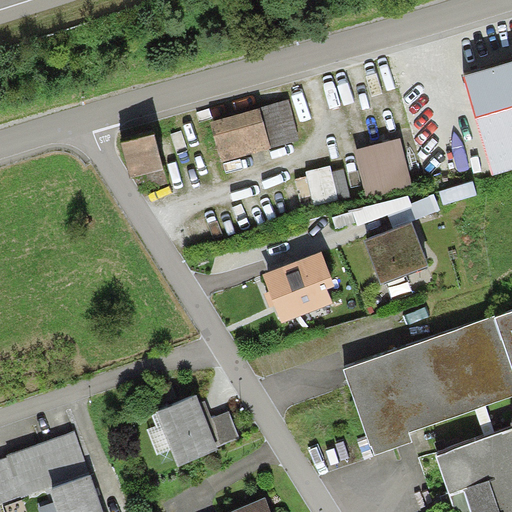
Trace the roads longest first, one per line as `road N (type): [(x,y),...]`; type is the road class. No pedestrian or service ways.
road 1 (residential): [(91,116),(501,0)]
road 2 (unclassified): [(91,116),(100,147),(217,343)]
road 3 (residential): [(217,343),(0,418)]
road 4 (unclassified): [(217,343),(321,511)]
